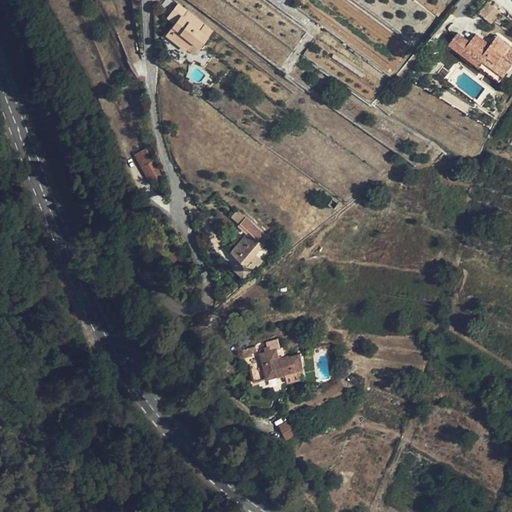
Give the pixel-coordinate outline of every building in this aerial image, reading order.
[(189,0),(281,67),(293,51),(224,0),(189,0)] [(224,0),(293,51),(307,32),(263,0),(224,0)] [(345,0),(303,0),(299,6),(389,73),(409,47),(345,0)] [(416,0),(357,0),(414,44),(436,16),(416,0)] [(416,0),(436,16),(438,17),(451,0),(416,0)] [(490,23),(500,12),(488,2),(478,13),(490,23)] [(200,48),(213,31),(188,11),(184,16),(182,15),(166,35),(174,41),(181,32),(193,42),(200,48)] [(322,28),(312,43),(377,88),(387,76),(322,28)] [(193,42),(181,32),(174,41),(186,50),(193,42)] [(508,71),(511,65),(511,46),(510,45),(507,48),(495,39),(490,44),(476,33),(470,41),(458,32),(449,44),(480,67),(488,56),(508,71)] [(497,35),(495,39),(507,48),(510,45),(497,35)] [(193,56),(200,48),(193,42),(186,50),(193,56)] [(500,82),(508,71),(488,56),(480,67),(500,82)] [(146,150),(136,155),(151,184),(163,177),(153,161),(152,161),(146,150)] [(241,223),(246,217),(237,210),(232,216),(241,223)] [(231,252),(245,265),(250,259),(253,260),(255,260),(256,258),(256,257),(256,255),(255,254),(264,244),(262,243),(268,236),(246,217),(241,223),(249,231),(247,234),(231,252)] [(249,231),(241,223),(238,226),(247,234),(249,231)] [(440,322),(446,293),(313,268),(307,298),(440,322)] [(267,378),(303,368),(300,354),(289,357),(289,356),(282,358),(281,355),(278,356),(276,350),(271,351),(270,347),(264,349),(265,353),(261,354),(263,364),(264,368),(267,378)] [(267,378),(264,368),(254,370),(256,381),(267,378)] [(286,419),(273,426),(278,436),(292,429),(294,427),(291,421),(288,422),(286,419)]
